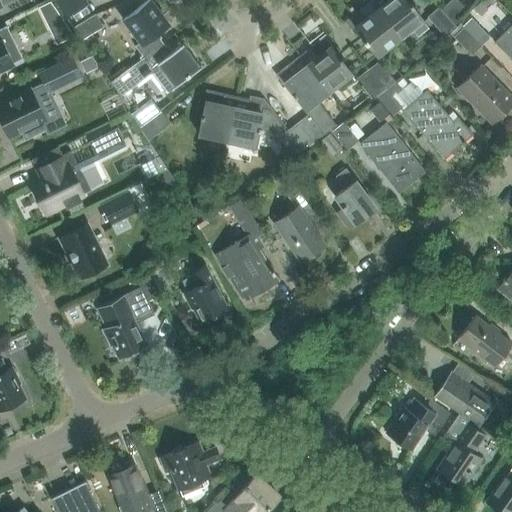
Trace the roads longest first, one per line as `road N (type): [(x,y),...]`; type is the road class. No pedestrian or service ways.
road 1 (residential): [(216,378),(510,181)]
road 2 (residential): [(311,444),(510,181)]
road 3 (residential): [(96,424),(0,232)]
road 4 (residential): [(96,424),(216,378)]
